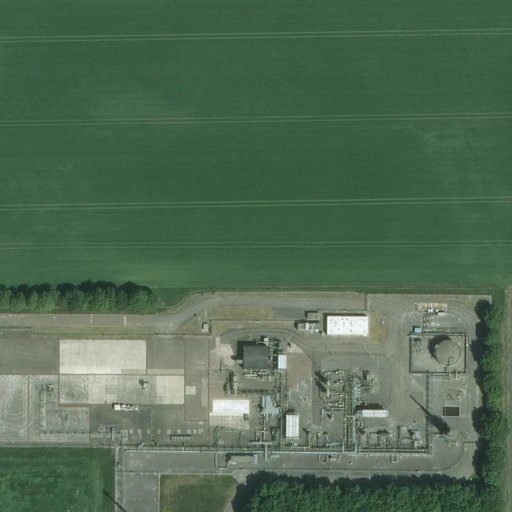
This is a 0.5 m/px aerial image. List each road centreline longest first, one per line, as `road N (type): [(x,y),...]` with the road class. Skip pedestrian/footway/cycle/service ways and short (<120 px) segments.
road 1 (unknown): [(0,316),(177,318),(199,299),(367,300)]
road 2 (unknown): [(231,511),(266,480),(463,481),(479,467),(481,443)]
